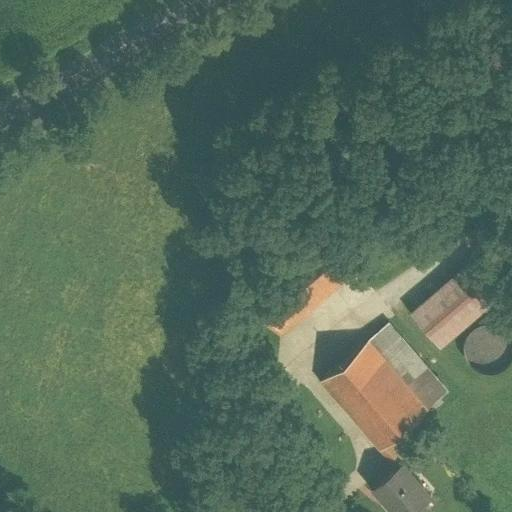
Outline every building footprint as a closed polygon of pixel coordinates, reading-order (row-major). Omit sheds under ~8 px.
[(337,222),(268,280),(299,316),(368,257),(337,222)] [(502,288),(476,258),(462,271),(488,301),(502,288)] [(461,270),(415,311),(441,342),(488,301),(462,271),(461,270)] [(268,280),(251,296),(281,331),(299,316),(268,280)] [(499,321),(491,320),(484,321),(479,323),(476,325),(472,328),(469,333),(467,337),(466,339),(465,342),(465,347),(466,351),(466,353),(467,356),(469,360),(472,363),(474,365),(476,367),(479,369),(483,370),(488,372),(493,372),(497,371),(500,370),(504,368),(508,365),(511,362),(511,360),(511,331),(510,329),(507,326),(504,324),(499,321)] [(448,390),(389,321),(322,378),(382,448),(448,390)] [(403,460),(376,484),(399,511),(410,511),(432,494),(403,460)]
